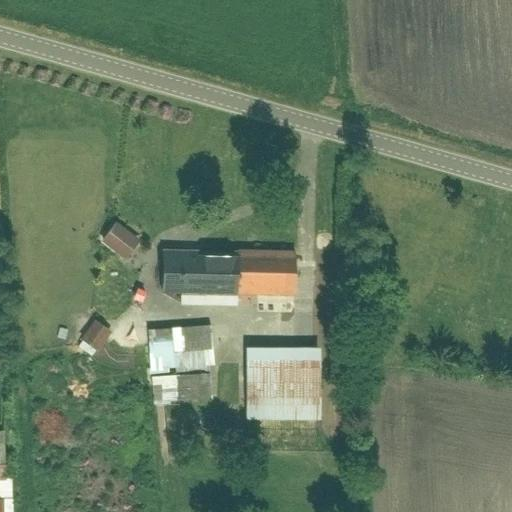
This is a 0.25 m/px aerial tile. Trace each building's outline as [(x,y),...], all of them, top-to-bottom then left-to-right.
[(101,240),(125,259),(141,239),(118,220),(101,240)] [(161,250),(160,292),(293,294),(294,252),(161,250)] [(81,337),(96,349),(111,331),(96,319),(81,337)] [(146,329),(149,371),(214,365),(210,324),(146,329)] [(321,339),(241,336),(238,422),(318,425),(321,339)]
